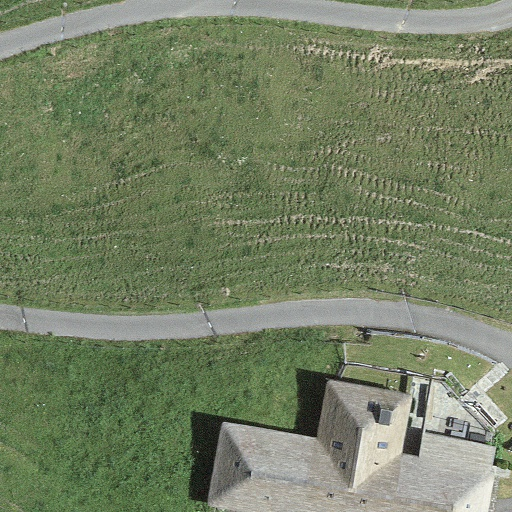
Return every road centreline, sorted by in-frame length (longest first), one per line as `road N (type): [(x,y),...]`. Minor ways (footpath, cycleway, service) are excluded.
road 1 (track): [(0,315),(125,328),(380,314),(422,318),(511,349)]
road 2 (track): [(511,12),(416,22),(192,4),(75,24),(0,47)]
